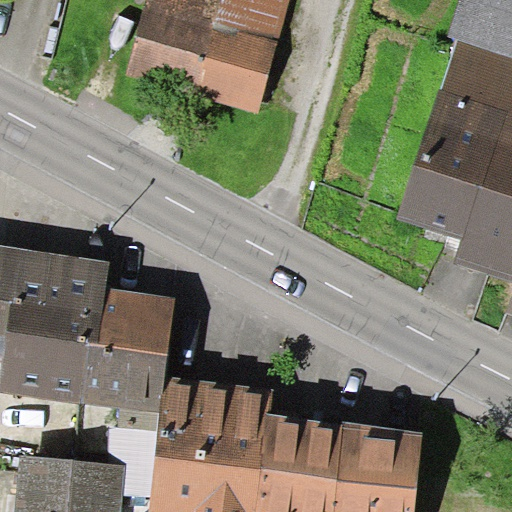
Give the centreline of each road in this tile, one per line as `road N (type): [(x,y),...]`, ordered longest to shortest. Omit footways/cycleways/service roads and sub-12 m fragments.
road 1 (tertiary): [(0,112),(511,380)]
road 2 (unknown): [(259,248),(343,0)]
